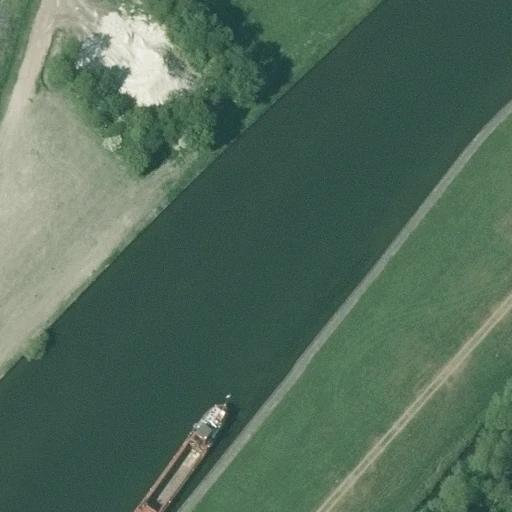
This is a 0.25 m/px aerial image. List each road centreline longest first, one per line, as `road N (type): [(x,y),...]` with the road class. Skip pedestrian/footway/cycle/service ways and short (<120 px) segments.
road 1 (track): [(318,511),(511,292)]
road 2 (track): [(0,146),(52,0)]
